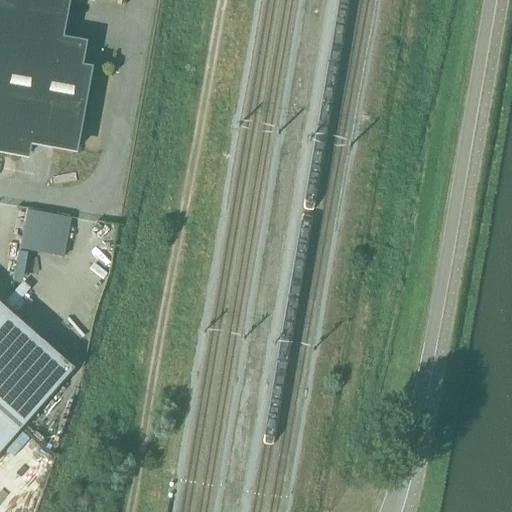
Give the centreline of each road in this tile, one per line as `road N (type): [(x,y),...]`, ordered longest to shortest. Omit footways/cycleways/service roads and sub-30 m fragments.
road 1 (tertiary): [(390,511),(432,332),(489,0)]
road 2 (track): [(129,511),(221,0)]
road 3 (unclassified): [(0,190),(64,201),(104,184),(142,0)]
